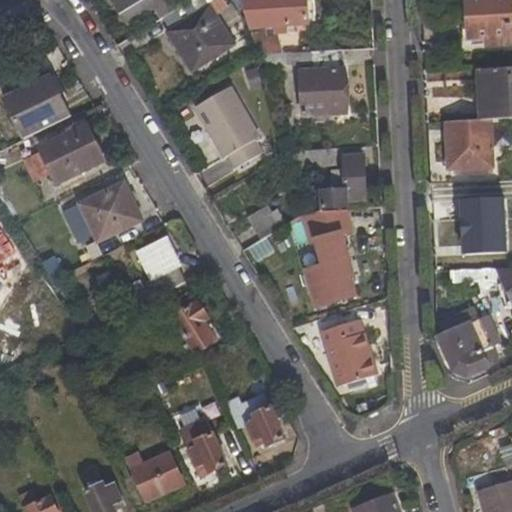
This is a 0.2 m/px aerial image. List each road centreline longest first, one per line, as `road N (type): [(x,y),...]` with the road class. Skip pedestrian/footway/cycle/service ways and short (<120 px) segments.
road 1 (residential): [(61,0),(345,461)]
road 2 (residential): [(398,0),(421,429)]
road 3 (residential): [(234,511),(345,461)]
